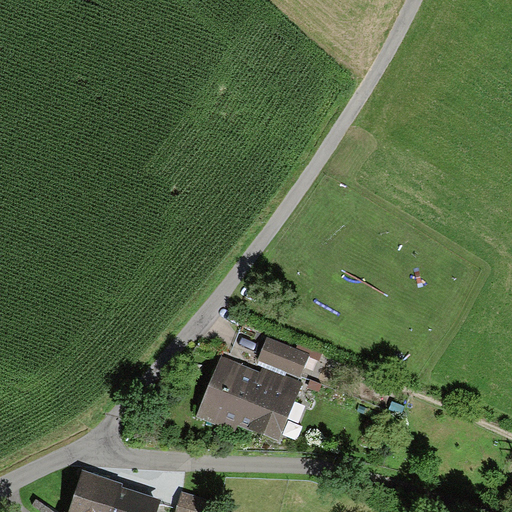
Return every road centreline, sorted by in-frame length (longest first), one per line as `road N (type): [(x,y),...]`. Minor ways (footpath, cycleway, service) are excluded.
road 1 (unclassified): [(93,445),(253,257),(374,76),(413,0)]
road 2 (unclassified): [(493,511),(304,465),(124,457),(93,445)]
